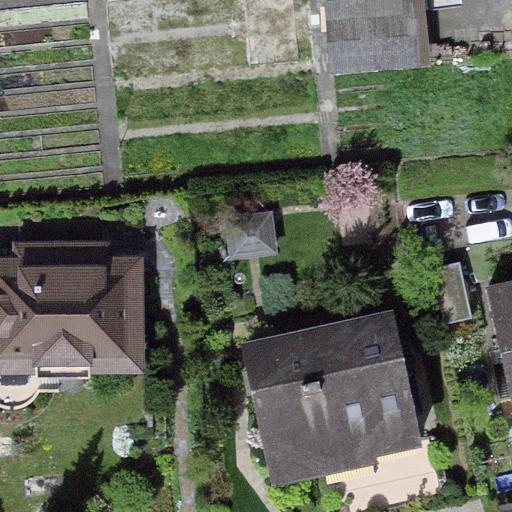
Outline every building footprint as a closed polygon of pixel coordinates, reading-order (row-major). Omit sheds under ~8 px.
[(440,11),(348,17),(353,93),(445,87),(440,11)] [(33,272),(3,273),(7,393),(175,389),(172,275),(139,276),(138,251),(32,254),(33,272)] [(460,265),(431,270),(440,325),(469,320),(460,265)] [(511,290),(486,296),(511,408),(511,290)] [(406,310),(255,353),(296,495),(447,453),(406,310)]
